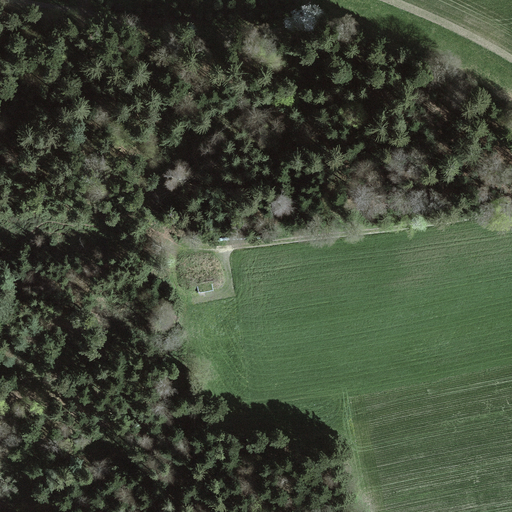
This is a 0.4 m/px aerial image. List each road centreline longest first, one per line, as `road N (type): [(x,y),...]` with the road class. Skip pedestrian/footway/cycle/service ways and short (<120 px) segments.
road 1 (track): [(511,101),(498,92),(420,84),(341,89),(251,77),(87,21),(0,1)]
road 2 (track): [(308,0),(304,28),(274,38),(87,21)]
